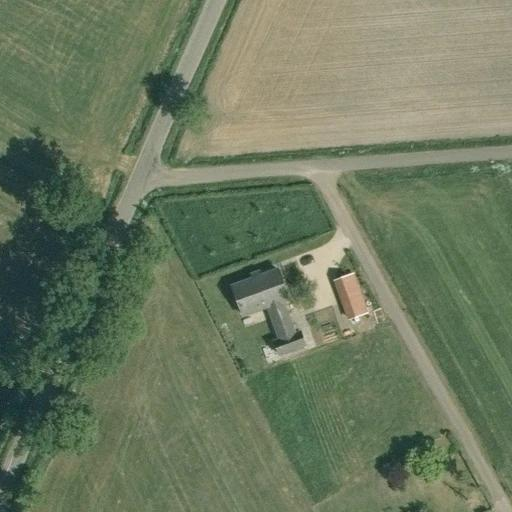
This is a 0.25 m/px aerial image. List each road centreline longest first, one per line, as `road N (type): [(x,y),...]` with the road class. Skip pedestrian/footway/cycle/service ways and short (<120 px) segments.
road 1 (unclassified): [(136,179),(511,151)]
road 2 (unclassified): [(0,491),(136,179)]
road 3 (unclassified): [(136,179),(216,0)]
